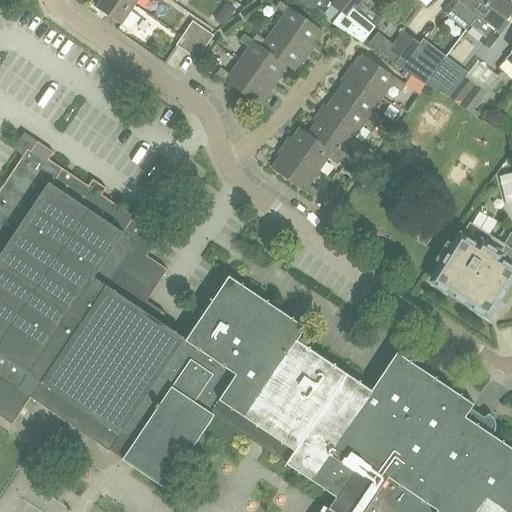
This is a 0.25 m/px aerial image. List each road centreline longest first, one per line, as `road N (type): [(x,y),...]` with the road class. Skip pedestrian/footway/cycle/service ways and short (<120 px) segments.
road 1 (residential): [(511,365),(484,355),(290,222),(237,181),(226,160)]
road 2 (residential): [(226,160),(209,118),(191,101),(62,12),(56,0)]
road 3 (residential): [(226,160),(331,56)]
